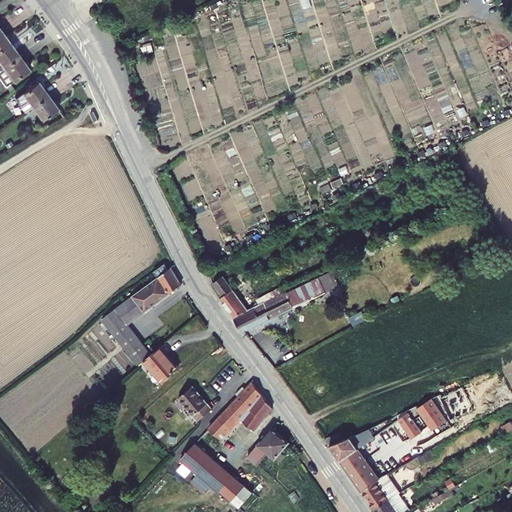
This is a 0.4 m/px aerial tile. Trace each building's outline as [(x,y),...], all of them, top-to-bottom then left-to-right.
[(7,27),(0,32),(0,51),(16,40),(7,27)] [(0,66),(3,70),(26,53),(16,40),(0,51),(0,66)] [(26,53),(3,70),(13,84),(17,81),(36,67),(26,53)] [(44,79),(22,96),(31,109),(38,104),(54,93),(44,79)] [(21,87),(17,81),(13,84),(17,90),(21,87)] [(64,107),(54,93),(38,104),(49,118),(64,107)] [(262,309),(242,319),(251,332),(348,285),(340,268),(272,303),(274,308),(264,312),(262,309)] [(144,366),(157,355),(134,324),(187,285),(176,269),(107,321),(143,367),(144,366)] [(242,287),(239,288),(231,277),(221,284),(230,297),(241,290),(242,292),(244,290),(242,287)] [(244,284),(246,286),(254,281),(253,278),(244,284)] [(240,317),(265,304),(263,301),(258,304),(256,300),(254,301),(252,298),(248,301),(244,295),(246,293),(244,290),(242,292),(241,290),(230,297),(227,299),(240,317)] [(364,311),(352,315),(355,323),(367,319),(364,311)] [(177,352),(170,344),(157,355),(144,366),(163,387),(183,369),(172,356),(177,352)] [(204,382),(195,389),(215,410),(223,404),(204,382)] [(257,383),(214,430),(226,441),(247,420),(260,432),(277,409),(257,383)] [(215,410),(195,389),(189,394),(208,416),(215,410)] [(470,389),(449,398),(459,419),(480,410),(470,389)] [(406,420),(431,455),(440,448),(431,435),(432,434),(423,419),(429,415),(440,431),(454,421),(439,399),(414,411),(415,413),(406,420)] [(295,443),(278,428),(255,455),(265,463),(272,455),(280,461),(281,459),(286,454),(295,443)] [(351,440),(337,445),(369,491),(387,479),(365,447),(373,442),(371,439),(381,432),(379,429),(370,433),(351,440)] [(348,433),(334,438),(337,445),(351,440),(348,433)] [(232,473),(200,444),(186,460),(206,477),(219,488),(232,473)] [(285,463),(290,457),(286,454),(281,459),(285,463)] [(88,476),(82,468),(69,478),(75,486),(88,476)] [(243,511),(245,511),(235,502),(249,487),(232,473),(219,488),(224,493),(207,511),(243,511)] [(369,491),(381,510),(406,494),(393,476),(387,479),(369,491)] [(211,497),(219,488),(206,477),(199,486),(211,497)] [(245,511),(258,495),(249,487),(235,502),(245,511)] [(406,494),(381,510),(383,511),(415,511),(417,511),(406,494)]
